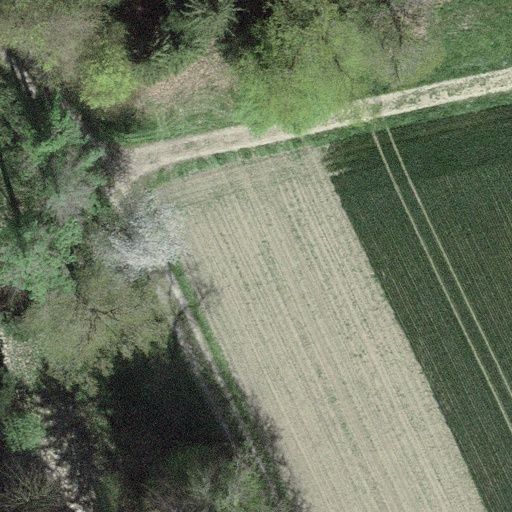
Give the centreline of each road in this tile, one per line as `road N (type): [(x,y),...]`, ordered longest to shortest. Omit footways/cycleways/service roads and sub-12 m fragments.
road 1 (track): [(93,158),(511,77)]
road 2 (track): [(260,511),(93,158)]
road 3 (track): [(93,158),(0,29)]
